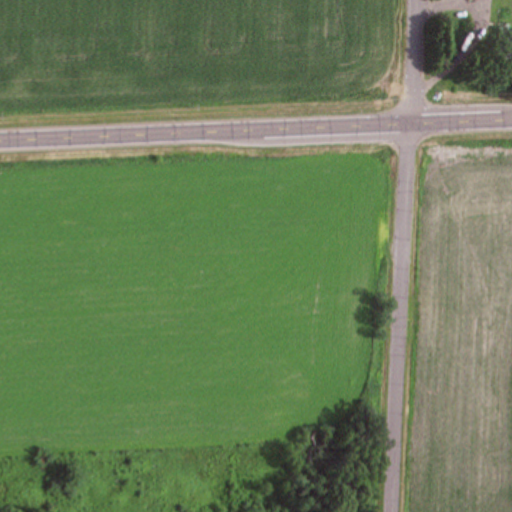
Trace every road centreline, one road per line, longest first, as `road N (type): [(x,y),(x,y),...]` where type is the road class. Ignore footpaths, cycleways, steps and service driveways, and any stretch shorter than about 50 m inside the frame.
road 1 (residential): [(387,511),(408,0)]
road 2 (secondary): [(511,119),(0,139)]
